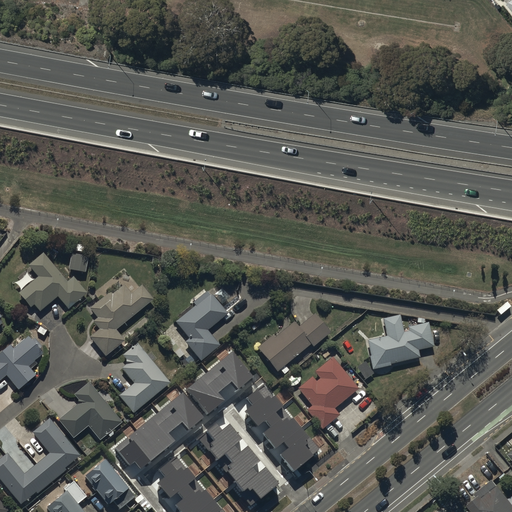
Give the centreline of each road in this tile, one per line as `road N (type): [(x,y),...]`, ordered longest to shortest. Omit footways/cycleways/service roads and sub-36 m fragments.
road 1 (motorway): [(0,60),(511,146)]
road 2 (motorway): [(511,190),(0,105)]
road 3 (secondary): [(307,511),(511,344)]
road 4 (secondary): [(511,399),(373,511)]
